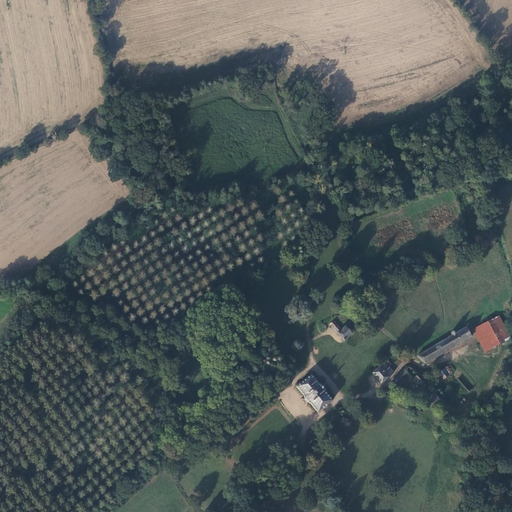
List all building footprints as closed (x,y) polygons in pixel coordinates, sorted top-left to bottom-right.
[(499,316),(473,330),(485,352),(511,339),(499,316)] [(334,321),(330,324),(344,341),(350,336),(352,335),(352,333),(353,332),(353,330),(350,326),(346,327),(341,330),(334,321)] [(418,356),(417,357),(426,362),(471,336),(466,328),(456,333),(455,332),(454,332),(453,332),(452,333),(451,334),(451,335),(451,336),(417,356),(418,356)] [(373,373),(381,383),(394,373),(389,367),(391,364),(388,361),(373,373)] [(440,382),(451,374),(455,371),(450,365),(436,375),(440,382)] [(396,384),(407,372),(406,370),(404,369),(393,381),(396,384)] [(476,386),(465,373),(457,379),(469,392),(476,386)] [(421,386),(423,385),(423,386),(423,387),(424,388),(425,388),(426,388),(427,388),(427,387),(428,386),(427,385),(427,384),(426,383),(425,383),(426,381),(419,374),(414,379),(421,386)] [(311,375),(296,387),(304,396),(304,399),(301,399),(300,400),(302,402),(304,402),(306,407),(307,406),(308,403),(310,404),(317,413),(332,401),(324,392),(327,389),(325,387),(328,385),(325,382),(323,384),(321,382),(319,385),(311,375)] [(433,394),(436,391),(431,386),(428,389),(433,394)] [(433,394),(426,402),(434,406),(440,400),(433,394)]
